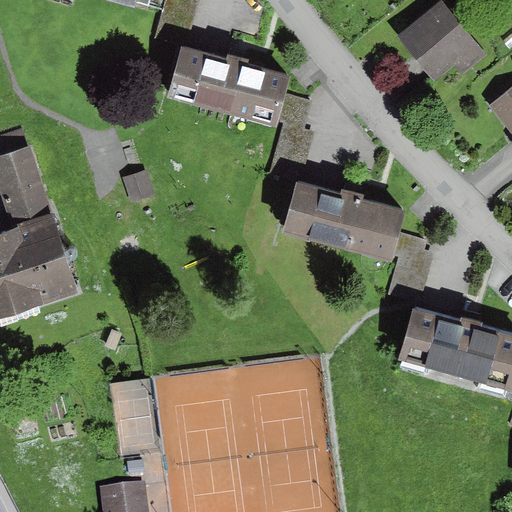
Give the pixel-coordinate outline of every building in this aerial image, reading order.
[(114,0),(135,6),(136,1),(163,9),(165,0),(114,0)] [(199,0),(165,0),(163,9),(156,35),(187,44),(199,0)] [(442,0),(440,0),(398,35),(435,80),(457,62),(465,71),(487,53),(442,0)] [(226,57),(181,45),(167,96),(275,125),(277,121),(285,93),(290,76),(248,64),(250,58),(240,55),(227,52),(226,57)] [(313,100),(285,93),(277,121),(283,123),(271,169),(303,177),(315,131),(306,128),(313,100)] [(511,95),(494,110),(511,132),(511,95)] [(0,131),(0,146),(32,137),(28,123),(0,131)] [(30,145),(0,155),(0,195),(10,227),(53,212),(30,145)] [(146,172),(122,179),(129,202),(153,196),(146,172)] [(340,192),(296,180),(283,231),(391,260),(392,254),(398,232),(404,210),(363,199),(364,193),(353,190),(341,186),(340,192)] [(10,227),(0,229),(0,316),(78,292),(53,212),(10,227)] [(428,241),(398,232),(392,254),(399,256),(389,291),(421,301),(435,253),(425,250),(428,241)] [(460,320),(412,307),(398,359),(511,389),(511,386),(511,334),(481,326),(482,321),(473,319),(461,316),(460,320)] [(143,459),(128,461),(130,476),(145,474),(143,459)] [(149,511),(145,486),(103,493),(105,511),(149,511)]
